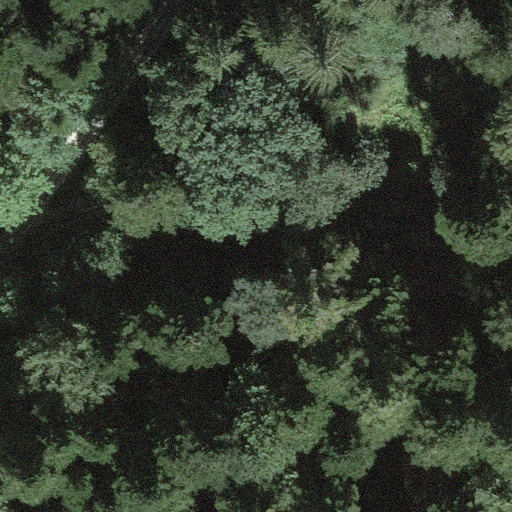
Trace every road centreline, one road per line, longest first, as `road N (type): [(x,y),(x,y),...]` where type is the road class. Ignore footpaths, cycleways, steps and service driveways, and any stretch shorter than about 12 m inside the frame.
road 1 (track): [(511,308),(335,224),(256,201),(123,189),(36,203)]
road 2 (track): [(0,253),(174,0)]
